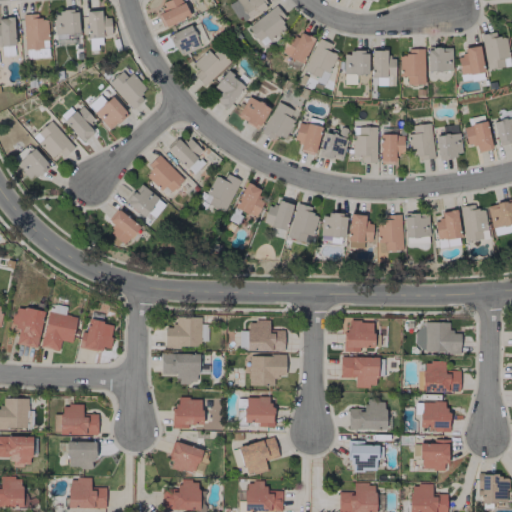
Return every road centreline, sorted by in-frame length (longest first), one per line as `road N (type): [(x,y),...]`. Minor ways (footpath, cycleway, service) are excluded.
road 1 (tertiary): [(0,191),(82,267),(137,287),(313,294),(511,289)]
road 2 (residential): [(181,102),(271,169),(338,190),(421,189),(511,171)]
road 3 (residential): [(304,0),(360,28),(458,11)]
road 4 (residential): [(137,287),(132,429)]
road 5 (residential): [(489,293),(485,433)]
road 6 (residential): [(313,294),(309,431)]
road 7 (residential): [(0,373),(132,379)]
road 8 (residential): [(181,102),(91,183)]
